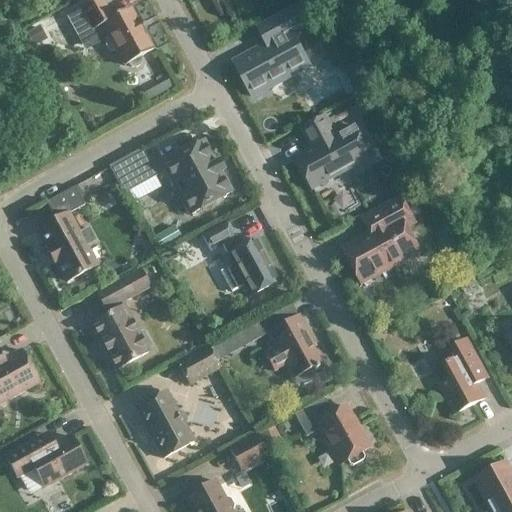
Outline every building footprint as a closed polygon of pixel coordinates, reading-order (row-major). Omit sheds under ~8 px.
[(101,0),(95,0),(80,9),(81,10),(65,18),(76,38),(92,30),(92,31),(102,26),(109,39),(106,42),(105,46),(107,50),(111,52),(116,51),(124,67),(127,65),(131,68),(135,69),(139,66),(141,62),(140,58),(152,51),(143,36),(144,35),(143,32),(141,32),(138,25),(138,24),(137,21),(136,22),(129,9),(111,19),(101,0)] [(317,82),(290,34),(308,24),(298,5),(257,28),(267,45),(234,63),(253,98),(307,68),(315,82),(317,82)] [(38,28),(24,36),(30,47),(44,39),(38,28)] [(355,64),(342,71),(354,93),(367,86),(355,64)] [(311,143),(315,150),(296,161),(312,189),(355,166),(340,137),(336,139),(325,118),(302,130),(310,144),(311,143)] [(214,164),(202,143),(162,165),(190,216),(230,194),(219,174),(222,172),(217,163),(214,164)] [(123,193),(153,177),(140,152),(110,168),(123,193)] [(57,220),(38,231),(48,249),(44,252),(52,267),(56,265),(66,283),(94,268),(84,249),(96,243),(88,227),(76,234),(66,216),(84,206),(74,188),(46,203),(51,214),(53,213),(57,220)] [(342,250),(362,285),(379,276),(378,275),(402,262),(402,263),(420,253),(407,229),(415,224),(401,198),(361,220),(370,235),(367,237),(368,238),(361,242),(360,240),(342,250)] [(221,245),(226,255),(227,256),(226,256),(249,298),(278,282),(255,240),(237,250),(231,239),(232,239),(224,224),(201,237),(209,252),(221,245)] [(172,227),(151,238),(157,249),(178,238),(172,227)] [(173,250),(160,257),(165,265),(177,258),(173,250)] [(466,264),(457,269),(464,283),(473,278),(466,264)] [(122,308),(121,307),(120,304),(148,288),(139,271),(96,295),(105,312),(107,311),(109,315),(90,326),(100,345),(101,344),(105,352),(104,352),(115,372),(148,353),(146,351),(150,348),(142,333),(138,336),(123,308),(122,308)] [(312,368),(314,370),(314,372),(317,370),(315,367),(322,363),(313,346),(312,345),(311,345),(310,345),(306,338),(307,337),(307,336),(307,335),(298,318),(267,335),(275,350),(265,355),(273,371),(284,366),(292,380),(312,368)] [(261,323),(250,329),(256,341),(267,335),(261,323)] [(483,400),(476,387),(489,380),(467,341),(444,354),(450,364),(433,374),(455,415),(483,400)] [(219,370),(206,347),(176,363),(189,386),(219,370)] [(0,403),(37,383),(20,353),(5,361),(1,360),(0,358),(0,403)] [(163,460),(193,444),(183,426),(185,425),(186,421),(183,414),(178,413),(176,414),(164,392),(135,408),(145,428),(144,428),(145,429),(146,429),(152,440),(151,440),(152,441),(163,460)] [(362,459),(360,455),(360,454),(369,449),(359,430),(357,432),(344,407),(331,414),(323,400),(293,416),(302,431),(316,424),(338,465),(346,461),(349,466),(352,467),(362,462),(362,459)] [(259,435),(268,452),(283,444),(274,427),(259,435)] [(47,433),(37,439),(4,457),(16,480),(33,471),(43,488),(84,466),(69,438),(54,446),(47,433)] [(255,437),(229,451),(240,472),(266,458),(255,437)] [(511,511),(511,472),(508,465),(478,482),(490,505),(488,505),(491,511),(511,511)] [(230,511),(232,511),(233,507),(230,500),(225,498),(223,499),(214,482),(184,498),(191,511),(230,511)]
